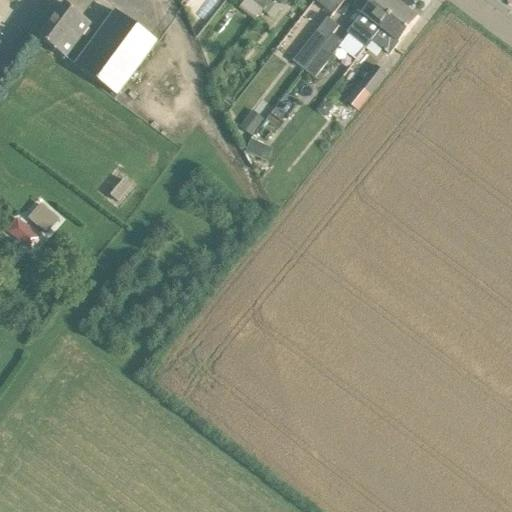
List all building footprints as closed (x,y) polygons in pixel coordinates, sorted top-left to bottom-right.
[(271,0),(254,0),(252,3),(248,0),(246,0),(240,8),(256,20),(263,11),(271,1),(271,0)] [(317,0),(336,14),(346,0),(317,0)] [(394,0),(374,0),(348,34),(366,48),(371,42),(401,4),(394,0)] [(273,19),(281,9),(271,1),(263,11),(273,19)] [(64,58),(89,25),(63,4),(37,38),(64,58)] [(371,42),(390,56),(419,19),(401,4),(371,42)] [(156,43),(114,12),(74,66),(116,97),(156,43)] [(333,35),(339,27),(329,18),(294,62),(304,70),(333,35)] [(315,79),(343,43),(333,35),(304,70),(315,79)] [(358,112),(387,75),(377,67),(347,103),(358,112)] [(251,137),(264,120),(253,112),(240,129),(251,137)] [(268,162),(273,149),(252,140),(246,153),(268,162)] [(118,204),(131,187),(123,180),(109,196),(118,204)] [(59,221),(39,204),(26,219),(46,236),(59,221)] [(18,219),(8,233),(20,242),(31,229),(18,219)]
